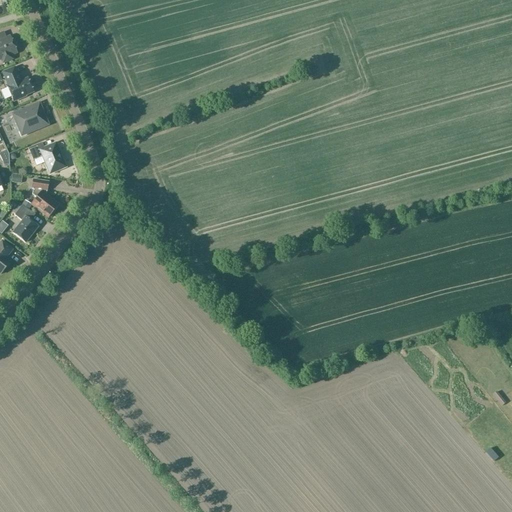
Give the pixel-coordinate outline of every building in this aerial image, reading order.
[(0,59),(2,59),(3,63),(12,59),(10,56),(16,53),(14,48),(16,47),(14,41),(12,42),(10,37),(0,41),(0,59)] [(14,68),(2,73),(8,87),(7,87),(13,102),(26,97),(25,96),(33,93),(33,91),(33,89),(32,86),(31,86),(27,79),(20,82),(14,68)] [(38,105),(14,115),(22,135),(42,127),(45,120),(38,105)] [(42,143),(28,149),(33,161),(43,157),(50,174),(65,168),(55,145),(44,149),(42,143)] [(0,153),(0,156),(4,166),(9,165),(9,155),(7,150),(0,153)] [(48,183),(33,180),(32,189),(33,189),(32,195),(37,198),(31,205),(48,218),(58,206),(44,195),(45,191),(47,191),(48,183)] [(13,233),(25,243),(38,227),(31,222),(35,215),(22,206),(15,216),(22,222),(13,233)] [(0,274),(0,275),(10,263),(5,259),(12,250),(2,242),(0,244),(0,274)] [(497,392),(493,395),(502,406),(506,403),(497,392)] [(491,449),(486,453),(494,462),(499,458),(491,449)]
